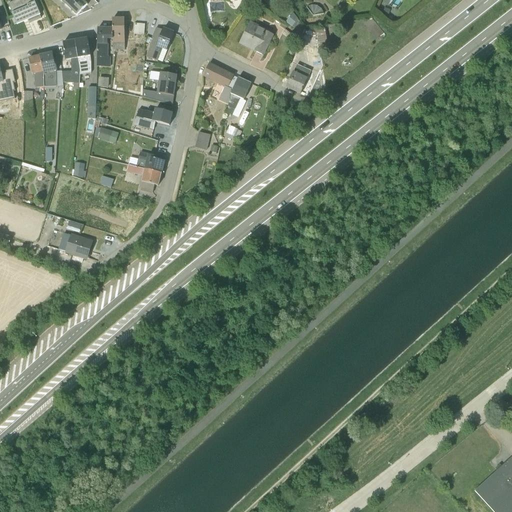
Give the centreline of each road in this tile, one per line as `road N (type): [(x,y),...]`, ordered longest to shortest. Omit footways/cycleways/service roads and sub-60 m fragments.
road 1 (primary): [(0,440),(166,292),(511,16)]
road 2 (primary): [(488,0),(193,229),(0,406)]
road 3 (track): [(244,511),(511,268)]
road 4 (residential): [(85,277),(147,226),(164,200),(196,41)]
road 5 (unclassified): [(511,378),(344,511)]
road 6 (residential): [(0,50),(62,33),(127,0)]
